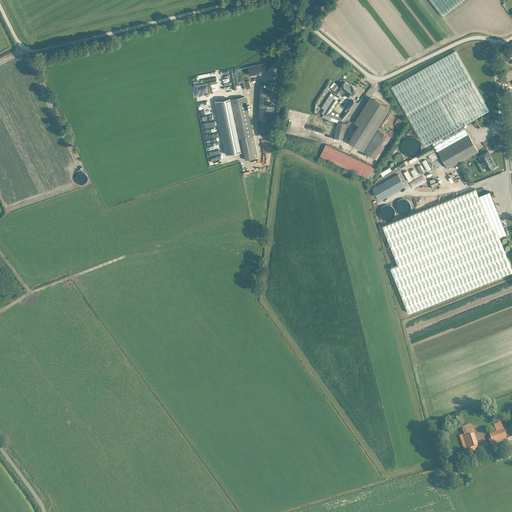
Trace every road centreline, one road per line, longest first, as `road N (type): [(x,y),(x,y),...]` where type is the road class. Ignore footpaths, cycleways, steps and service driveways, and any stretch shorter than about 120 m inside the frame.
road 1 (unclassified): [(0,7),(14,38),(30,47),(227,0)]
road 2 (unclassified): [(286,0),(377,78),(471,37),(498,44)]
road 3 (unclassified): [(511,196),(493,59),(498,44)]
